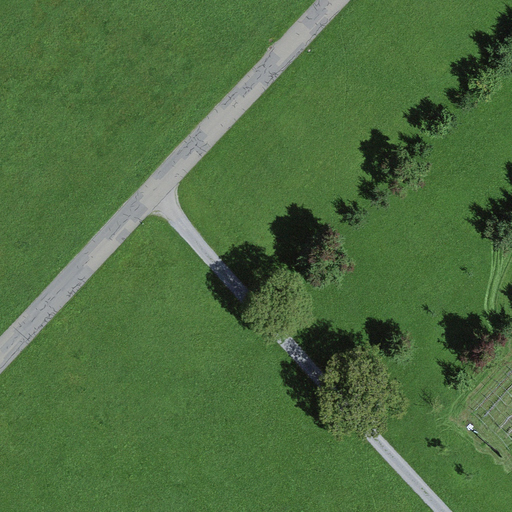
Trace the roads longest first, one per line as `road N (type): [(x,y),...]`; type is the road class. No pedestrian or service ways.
road 1 (tertiary): [(0,359),(333,0)]
road 2 (track): [(155,189),(445,511)]
